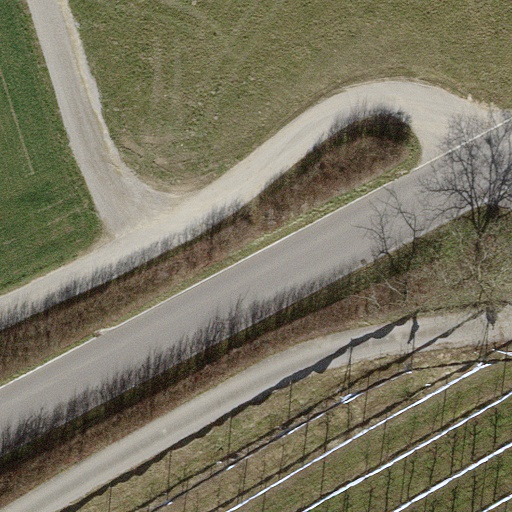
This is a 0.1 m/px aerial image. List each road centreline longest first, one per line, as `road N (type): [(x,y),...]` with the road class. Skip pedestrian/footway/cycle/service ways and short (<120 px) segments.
road 1 (track): [(511,145),(432,105),(365,94),(296,134),(232,196),(132,256),(0,316)]
road 2 (tertiary): [(0,412),(511,151)]
road 3 (track): [(32,511),(269,375),(511,324)]
road 4 (track): [(132,256),(49,0)]
